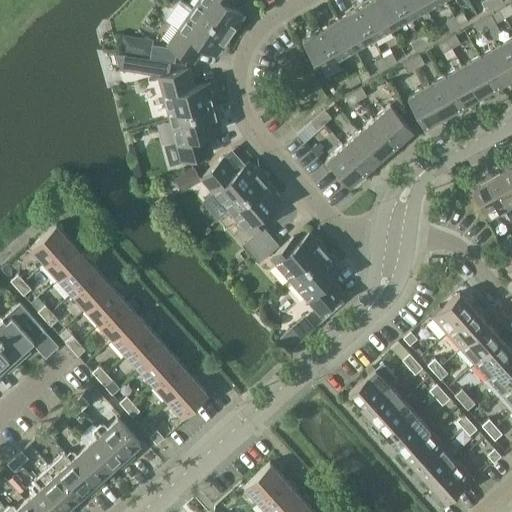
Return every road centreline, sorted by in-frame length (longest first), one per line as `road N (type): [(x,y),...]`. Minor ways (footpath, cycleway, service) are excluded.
road 1 (residential): [(142,511),(369,311),(393,235)]
road 2 (residential): [(393,235),(349,230),(320,212),(254,139),(241,77),(246,53),(261,29),(308,0)]
road 3 (residential): [(511,118),(431,166),(405,193),(393,235)]
road 4 (residential): [(511,306),(464,252),(436,238),(393,235)]
